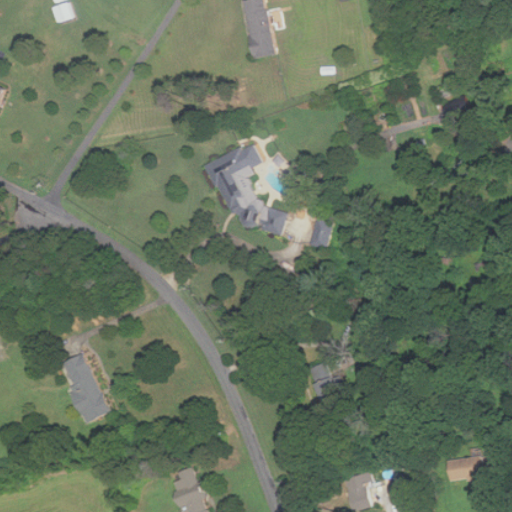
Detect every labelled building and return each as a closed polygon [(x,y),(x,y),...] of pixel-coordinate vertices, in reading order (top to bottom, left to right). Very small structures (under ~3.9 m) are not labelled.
[(252,0),(249,1),(261,59),(283,54),(271,0),(252,0)] [(0,112),(1,114),(12,88),(0,83),(0,112)] [(209,164),(217,185),(225,191),(231,207),(243,217),(247,225),(257,228),(264,220),(267,228),(272,231),(286,235),(292,212),(272,207),(260,196),(254,182),(258,166),(266,163),(258,144),(248,148),(246,148),(209,164)] [(338,223),(322,218),(314,242),(330,248),(338,223)] [(115,413),(91,353),(67,363),(90,423),(115,413)] [(336,377),(333,364),(319,368),(328,409),(350,404),(344,375),(336,377)] [(491,477),(489,457),(453,459),(454,480),(491,477)] [(215,511),(203,466),(179,472),(189,511),(215,511)] [(351,479),(360,511),(383,505),(374,472),(351,479)]
